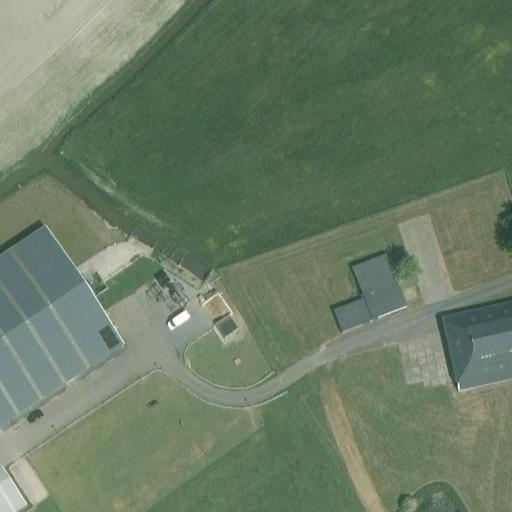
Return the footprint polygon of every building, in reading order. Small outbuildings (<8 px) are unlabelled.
[(0,259),(0,429),(123,347),(45,229),(0,259)] [(341,334),(406,309),(385,256),(351,270),(362,297),(331,309),(341,334)] [(511,304),(441,321),(458,393),(511,380),(511,304)] [(230,320),(216,329),(224,340),(237,331),(230,320)] [(0,511),(25,511),(28,511),(3,470),(0,471),(0,511)]
